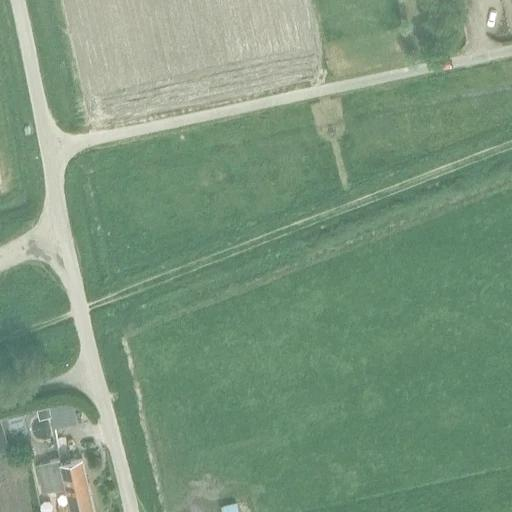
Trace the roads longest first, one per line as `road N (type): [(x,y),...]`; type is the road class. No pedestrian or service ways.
road 1 (unclassified): [(51,153),(511,54)]
road 2 (unclassified): [(98,363),(51,153)]
road 3 (unclassified): [(51,153),(18,0)]
road 4 (unclassified): [(133,511),(98,363)]
